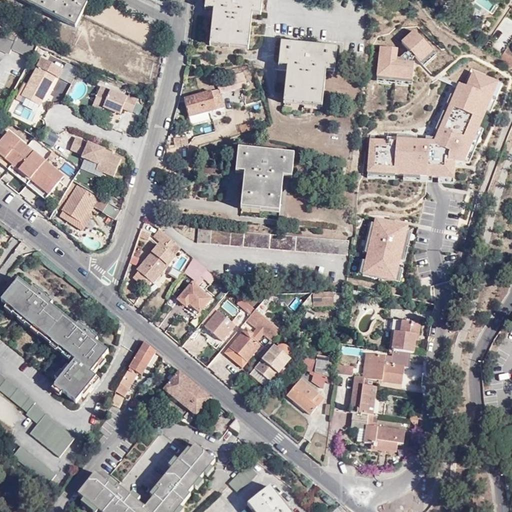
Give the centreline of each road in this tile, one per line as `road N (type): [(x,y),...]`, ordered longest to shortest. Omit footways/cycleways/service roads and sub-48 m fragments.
road 1 (residential): [(511,115),(427,380),(410,473),(369,511)]
road 2 (secondary): [(365,511),(107,295)]
road 3 (residential): [(500,511),(477,433),(472,362),(511,303)]
road 4 (unknown): [(135,209),(197,246),(345,266)]
road 5 (residential): [(151,154),(179,21)]
